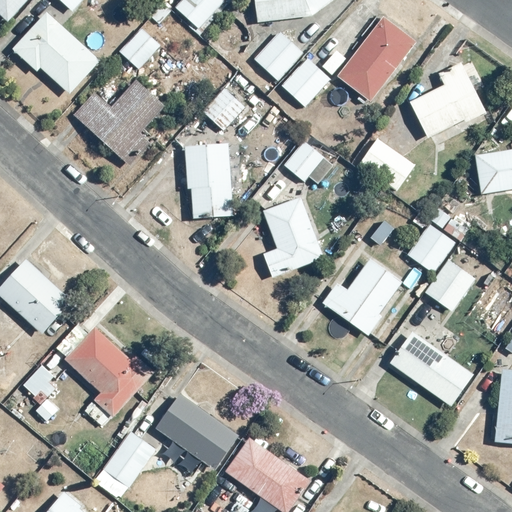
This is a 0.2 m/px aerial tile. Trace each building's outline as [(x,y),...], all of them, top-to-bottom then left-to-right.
[(0,0),(0,14),(8,22),(27,0),(0,0)] [(84,0),(58,0),(72,13),(84,0)] [(225,0),(224,0),(179,0),(173,7),(199,30),(225,0)] [(332,0),(255,0),(258,22),(312,16),(332,0)] [(101,61),(47,12),(13,50),(37,71),(40,68),(70,95),(101,61)] [(417,41),(384,16),(337,76),(371,101),(417,41)] [(160,47),(141,29),(119,52),(139,70),(160,47)] [(303,54),(277,31),(252,58),(278,81),(303,54)] [(330,80),(308,60),(283,88),(305,108),(330,80)] [(444,85),(409,102),(427,138),(465,119),(466,122),(486,112),(461,63),(439,74),(444,85)] [(96,92),(74,115),(130,166),(151,144),(141,133),(166,106),(136,79),(111,106),(96,92)] [(246,107),(224,90),(204,115),(226,132),(246,107)] [(415,167),(375,138),(357,163),(397,192),(415,167)] [(229,142),(184,145),(187,189),(191,188),(193,218),(234,216),(229,142)] [(335,166),(305,142),(285,166),(304,182),(308,177),(319,186),(335,166)] [(511,148),(475,154),(481,194),(511,189),(511,148)] [(301,196),(263,210),(278,248),(263,254),(272,278),(325,258),(301,196)] [(468,230),(443,212),(434,224),(460,242),(468,230)] [(434,275),(446,258),(456,244),(430,226),(408,256),(434,275)] [(446,258),(434,275),(422,291),(453,313),(476,280),(446,258)] [(26,259),(0,288),(0,294),(42,332),(72,299),(26,259)] [(338,282),(323,302),(368,335),(382,317),(379,315),(402,282),(370,259),(348,289),(338,282)] [(131,360),(95,327),(64,360),(100,392),(93,400),(113,419),(158,372),(138,353),(131,360)] [(412,330),(389,362),(451,406),(474,374),(412,330)] [(60,383),(46,368),(19,393),(48,423),(62,410),(47,395),(60,383)] [(511,369),(502,368),(494,441),(511,443),(511,369)] [(75,377),(65,386),(81,402),(90,392),(75,377)] [(180,393),(156,428),(215,470),(240,436),(180,393)] [(155,451),(131,433),(95,483),(119,501),(155,451)] [(249,437),(225,471),(282,511),(288,511),(311,481),(249,437)] [(81,505),(63,491),(45,511),(82,511),(78,509),(81,505)]
